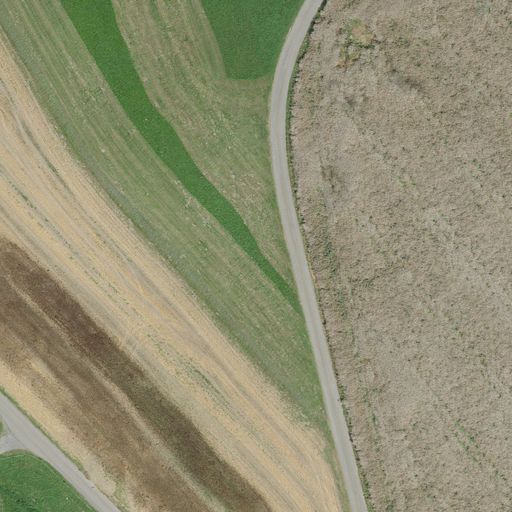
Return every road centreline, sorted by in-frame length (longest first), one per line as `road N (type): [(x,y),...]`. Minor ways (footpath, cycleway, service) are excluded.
road 1 (unclassified): [(315,0),(280,87),(281,175),(360,511)]
road 2 (unclassified): [(0,403),(110,511)]
